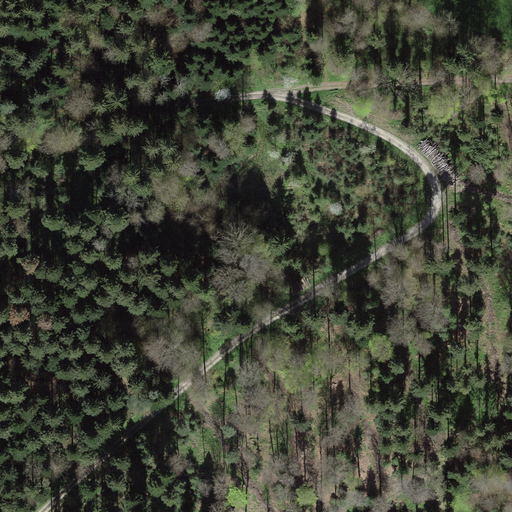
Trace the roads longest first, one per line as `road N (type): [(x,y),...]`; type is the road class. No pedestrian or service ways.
road 1 (track): [(0,33),(58,47),(135,98),(163,107),(281,92),(337,112),(410,149),(438,193),(419,230),(254,327),(40,511)]
road 2 (track): [(281,92),(511,77)]
road 3 (track): [(361,511),(511,433)]
